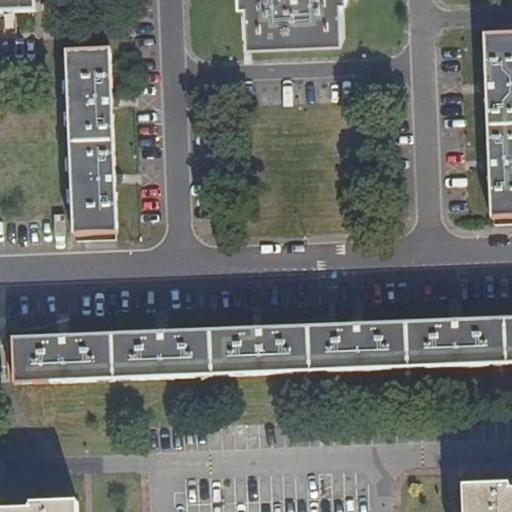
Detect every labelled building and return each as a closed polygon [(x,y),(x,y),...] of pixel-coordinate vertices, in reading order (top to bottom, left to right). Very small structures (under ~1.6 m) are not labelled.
[(0,0),(0,13),(36,13),(35,0),(0,0)] [(250,0),(252,40),(347,37),(345,0),(250,0)] [(492,173),(494,220),(511,218),(511,35),(487,36),(489,83),(489,97),(492,160),(492,173)] [(69,52),(76,236),(119,235),(112,51),(69,52)] [(511,320),(15,341),(17,387),(511,366),(511,320)] [(511,511),(511,485),(466,487),(466,511),(511,511)] [(34,507),(35,511),(32,511),(1,511),(1,502),(0,502),(0,511),(80,511),(80,505),(34,507)]
